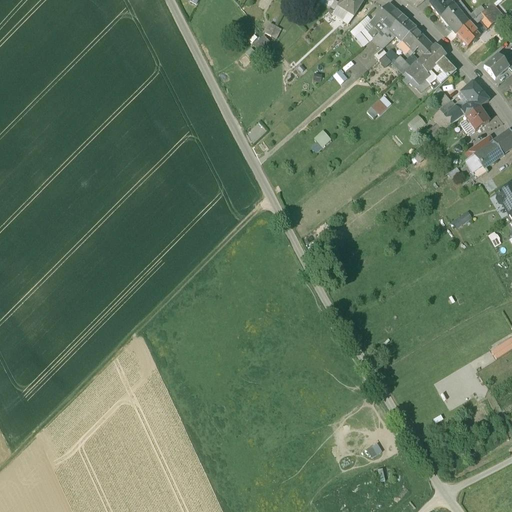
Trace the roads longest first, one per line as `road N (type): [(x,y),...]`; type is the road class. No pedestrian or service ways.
road 1 (track): [(169,0),(309,278),(441,494)]
road 2 (track): [(0,472),(269,199)]
road 3 (tertiary): [(387,0),(423,26),(511,125)]
